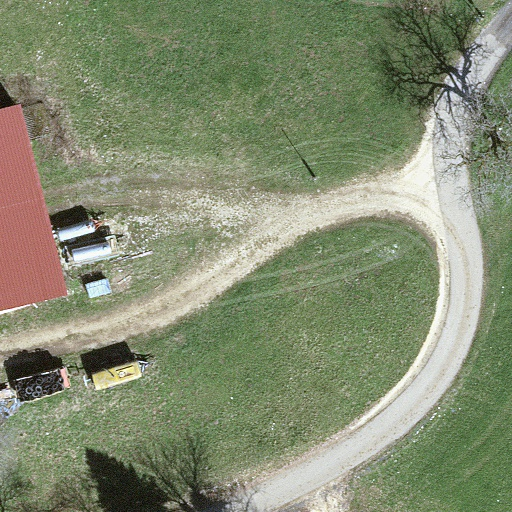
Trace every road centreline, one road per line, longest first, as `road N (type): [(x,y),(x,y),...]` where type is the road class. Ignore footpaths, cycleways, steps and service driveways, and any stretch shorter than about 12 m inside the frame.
road 1 (track): [(0,360),(112,323),(299,213),(402,191),(439,198)]
road 2 (track): [(439,198),(467,221),(482,253),(480,299),(463,345),(435,390),(384,437),(308,482)]
road 3 (track): [(511,28),(492,48),(439,198)]
